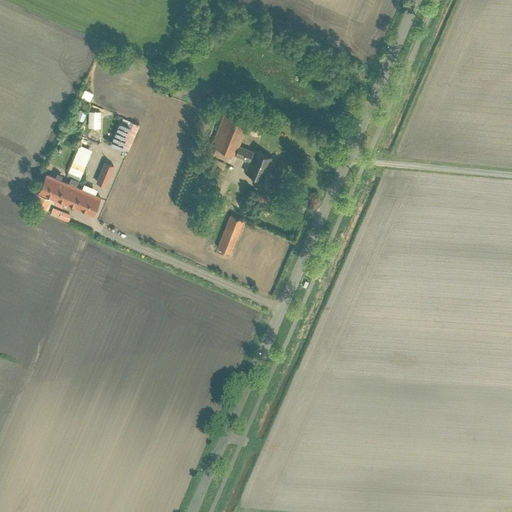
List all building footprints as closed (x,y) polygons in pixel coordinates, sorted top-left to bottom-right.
[(81,95),(89,99),(93,92),(85,88),(81,95)] [(101,129),(102,112),(90,112),(90,129),(101,129)] [(242,123),(220,114),(208,147),(248,162),(243,174),(263,181),(272,156),(235,142),(242,123)] [(124,150),(133,129),(120,123),(111,144),(124,150)] [(67,172),(79,177),(92,148),(79,143),(67,172)] [(90,177),(101,182),(109,162),(98,158),(90,177)] [(97,195),(44,172),(35,194),(87,217),(97,195)] [(53,205),(50,212),(68,220),(71,213),(53,205)] [(230,250),(243,219),(228,213),(215,244),(230,250)]
